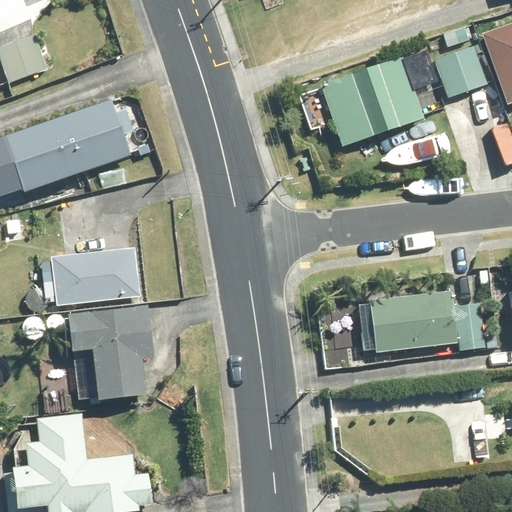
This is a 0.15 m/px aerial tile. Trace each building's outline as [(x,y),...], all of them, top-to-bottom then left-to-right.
[(511,21),(477,34),(502,103),(511,99),(511,21)] [(26,34),(0,43),(0,58),(7,78),(38,67),(26,34)] [(431,57),(444,96),(482,84),(470,45),(431,57)] [(399,55),(316,83),(337,145),(420,117),(399,55)] [(109,104),(0,142),(0,193),(20,186),(22,191),(126,155),(109,104)] [(134,246),(51,255),(57,303),(140,294),(134,246)] [(446,291),(365,300),(371,352),(453,343),(446,291)] [(147,301),(67,309),(71,347),(92,345),(97,395),(147,390),(142,355),(154,353),(147,301)] [(451,305),(456,349),(481,346),(476,302),(451,305)] [(494,335),(482,336),(483,348),(495,347),(494,335)] [(29,461),(14,462),(14,468),(2,470),(7,511),(20,511),(47,509),(48,510),(84,508),(85,511),(98,511),(139,508),(139,502),(152,501),(149,471),(133,472),(131,451),(86,456),(81,410),(37,416),(39,438),(27,439),(29,461)]
